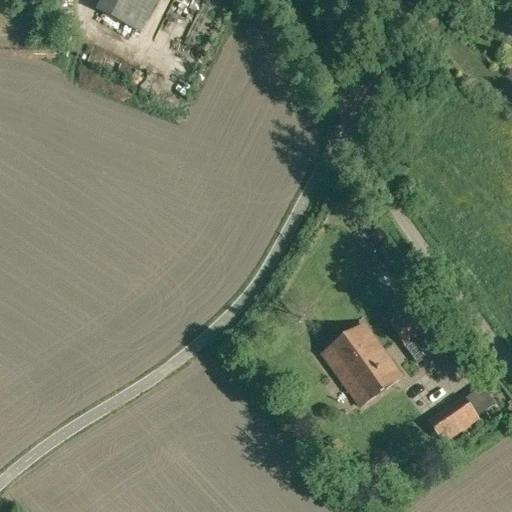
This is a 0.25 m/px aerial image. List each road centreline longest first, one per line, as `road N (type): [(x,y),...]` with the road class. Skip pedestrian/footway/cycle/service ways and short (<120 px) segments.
road 1 (unclassified): [(511,367),(416,245),(345,117)]
road 2 (unclassified): [(284,0),(345,117)]
